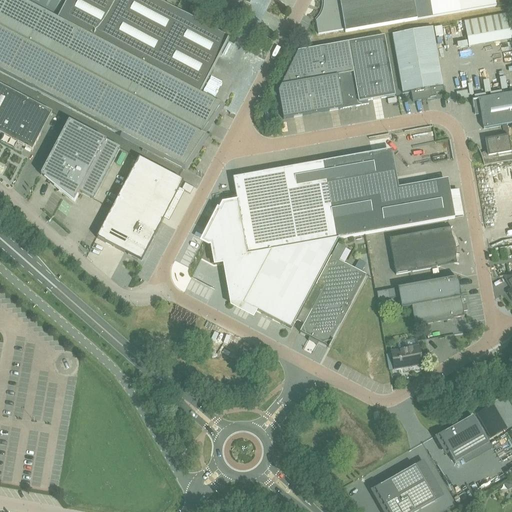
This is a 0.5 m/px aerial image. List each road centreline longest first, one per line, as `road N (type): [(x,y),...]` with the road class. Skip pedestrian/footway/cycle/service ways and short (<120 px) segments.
road 1 (unclassified): [(499,336),(458,135),(439,118),(265,146),(233,142)]
road 2 (unclassified): [(199,498),(116,372),(0,269)]
road 3 (unclassified): [(309,368),(371,400),(388,400),(499,336)]
road 4 (unclassified): [(171,294),(144,303),(124,299),(0,190)]
road 5 (primary): [(140,362),(0,238)]
road 6 (unclassified): [(171,294),(165,264),(233,142)]
road 7 (unclassified): [(233,142),(306,0)]
road 8 (unclassified): [(309,368),(171,294)]
